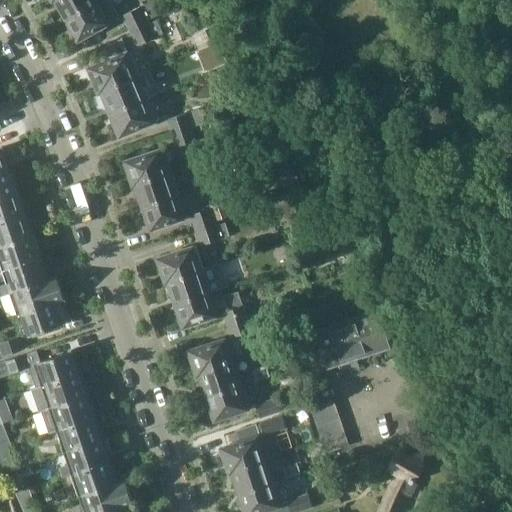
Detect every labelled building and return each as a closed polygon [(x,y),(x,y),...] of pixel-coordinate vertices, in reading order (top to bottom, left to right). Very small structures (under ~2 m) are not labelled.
[(62,11),(66,18),(96,0),(55,0),(57,2),(56,4),(59,11),(62,11)] [(110,0),(96,0),(66,18),(71,28),(70,30),(74,36),(76,37),(79,41),(112,22),(120,17),(110,0)] [(129,30),(149,21),(165,13),(158,0),(153,0),(121,15),(129,30)] [(149,21),(129,30),(137,47),(164,34),(158,22),(151,25),(149,21)] [(122,41),(101,49),(106,62),(89,69),(99,93),(102,92),(141,75),(152,71),(148,61),(137,66),(131,52),(127,54),(122,41)] [(225,64),(216,43),(206,47),(215,68),(225,64)] [(146,88),(141,75),(102,92),(103,95),(102,97),(105,104),(107,105),(110,112),(148,96),(176,85),(173,77),(146,88)] [(158,121),(148,96),(110,112),(114,122),(112,125),(115,131),(118,132),(120,136),(158,121)] [(262,102),(254,104),(247,106),(249,114),(264,111),(262,102)] [(200,108),(167,121),(171,132),(192,125),(204,121),(200,108)] [(197,138),(192,125),(171,132),(176,146),(197,138)] [(0,172),(9,169),(6,161),(8,158),(6,151),(2,150),(2,148),(0,148),(0,172)] [(133,186),(136,185),(172,174),(168,162),(171,161),(172,159),(169,152),(167,151),(164,151),(164,150),(125,163),(133,186)] [(193,180),(197,190),(225,180),(221,167),(211,171),(212,174),(193,180)] [(0,196),(16,191),(14,183),(16,180),(13,173),(10,172),(9,169),(0,172),(0,196)] [(141,199),(143,205),(179,193),(172,174),(136,185),(137,188),(135,190),(138,198),(141,199)] [(0,221),(24,213),(21,205),(23,202),(20,195),(17,193),(16,191),(0,196),(0,221)] [(187,218),(179,193),(143,205),(147,216),(145,218),(147,225),(150,225),(151,230),(187,218)] [(196,228),(211,223),(224,219),(231,216),(227,204),(192,215),(196,228)] [(0,246),(31,235),(30,233),(28,227),(30,224),(28,217),(24,215),(24,213),(0,221),(0,246)] [(213,228),(211,223),(196,228),(202,246),(230,237),(226,224),(213,228)] [(0,269),(7,267),(39,257),(36,249),(38,246),(35,239),(32,237),(31,235),(0,246),(0,269)] [(165,281),(203,268),(196,247),(158,259),(165,281)] [(320,255),(298,262),(301,272),(323,264),(320,255)] [(40,260),(39,257),(7,267),(0,269),(0,285),(2,285),(5,294),(10,292),(11,293),(47,280),(44,271),(45,268),(43,261),(40,260)] [(173,295),(175,302),(211,290),(209,282),(217,279),(213,265),(203,268),(165,281),(166,283),(169,282),(170,285),(168,287),(170,295),(173,295)] [(57,277),(47,280),(11,293),(18,315),(62,301),(65,300),(57,277)] [(220,287),(211,290),(175,302),(179,313),(177,315),(180,323),(182,323),(184,327),(220,315),(219,314),(224,313),(228,324),(247,318),(239,291),(223,296),(220,287)] [(65,309),(62,301),(18,315),(25,336),(30,335),(30,336),(69,323),(69,321),(70,318),(68,310),(65,309)] [(377,313),(317,333),(328,367),(337,364),(339,370),(357,364),(355,358),(388,347),(377,313)] [(249,317),(247,318),(228,324),(232,338),(253,331),(249,317)] [(0,342),(0,348),(2,356),(23,349),(19,337),(0,342)] [(190,352),(197,373),(235,360),(228,339),(190,352)] [(36,387),(46,384),(78,373),(75,364),(77,362),(75,355),(72,354),(71,351),(39,362),(36,351),(25,355),(29,367),(36,387)] [(9,374),(29,367),(25,355),(5,361),(9,374)] [(204,387),(207,395),(243,383),(235,360),(197,373),(198,376),(201,375),(202,378),(200,380),(202,386),(204,387)] [(268,366),(255,370),(258,380),(271,376),(268,366)] [(79,375),(78,373),(46,384),(36,387),(33,389),(40,412),(42,411),(54,408),(53,406),(86,395),(83,386),(84,384),(82,376),(79,375)] [(251,408),(243,383),(207,395),(211,407),(209,408),(211,415),(214,415),(215,420),(251,408)] [(86,395),(53,406),(54,408),(42,411),(49,433),(61,430),(94,419),(90,409),(92,406),(89,398),(86,397),(86,395)] [(260,419),(281,412),(276,398),(255,405),(260,419)] [(312,408),(318,427),(341,422),(334,401),(312,408)] [(282,416),(262,423),(266,436),(287,429),(282,416)] [(64,454),(69,452),(101,441),(98,430),(99,428),(97,420),(94,419),(61,430),(65,442),(61,443),(64,454)] [(341,422),(318,427),(327,453),(349,445),(341,422)] [(0,425),(0,448),(12,445),(4,424),(0,425)] [(223,449),(230,470),(268,458),(261,437),(223,449)] [(101,441),(69,452),(73,464),(60,468),(63,476),(76,472),(108,461),(105,453),(106,449),(104,442),(101,441)] [(20,466),(12,445),(0,448),(0,459),(5,472),(20,466)] [(400,450),(389,466),(389,467),(389,468),(389,469),(389,470),(390,470),(390,471),(396,475),(393,483),(390,482),(388,487),(389,487),(378,511),(398,511),(404,498),(415,478),(417,478),(421,471),(420,470),(423,465),(422,464),(424,456),(417,452),(411,457),(400,450)] [(234,483),(237,484),(240,492),(275,481),(268,458),(230,470),(230,472),(233,472),(234,475),(232,477),(234,483)] [(79,496),(83,495),(115,484),(112,474),(114,471),(111,464),(108,463),(108,461),(76,472),(80,486),(76,488),(79,496)] [(299,464),(286,468),(289,478),(302,474),(299,464)] [(16,470),(7,474),(11,485),(20,482),(16,470)] [(83,511),(107,511),(130,505),(130,504),(133,503),(133,502),(135,498),(133,491),(129,489),(126,480),(115,484),(83,495),(79,496),(83,511)] [(299,511),(313,507),(309,495),(282,503),(275,481),(240,492),(243,503),(241,505),(244,511),(246,511),(299,511)] [(30,490),(18,494),(25,511),(36,511),(37,511),(30,490)]
